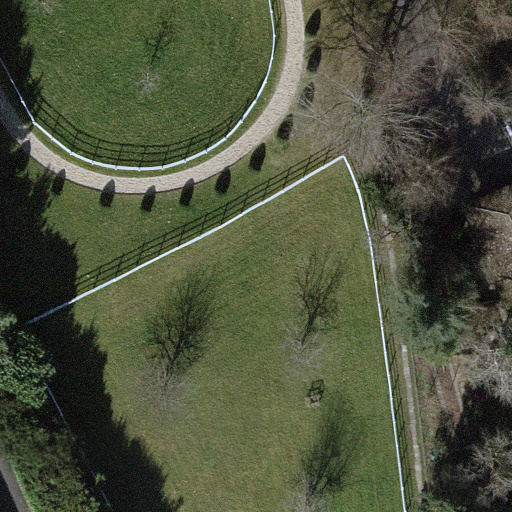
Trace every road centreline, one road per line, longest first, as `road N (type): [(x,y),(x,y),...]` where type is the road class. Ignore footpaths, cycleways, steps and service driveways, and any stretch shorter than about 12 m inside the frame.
road 1 (unknown): [(0,93),(31,140),(97,184),(136,191),(207,182),(264,142),(281,117),(300,61),(295,0)]
road 2 (residential): [(413,0),(480,173)]
